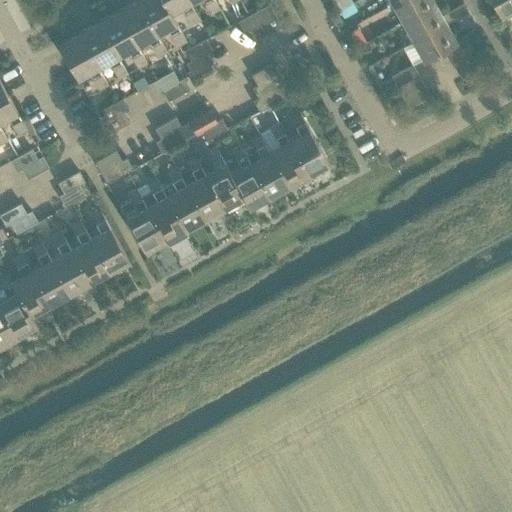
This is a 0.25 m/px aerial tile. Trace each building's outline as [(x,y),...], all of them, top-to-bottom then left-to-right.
[(137,0),(135,0),(118,10),(137,44),(146,39),(155,56),(166,50),(156,33),(137,0)] [(185,39),(170,13),(163,0),(137,0),(156,33),(165,28),(174,45),(185,39)] [(189,24),(200,18),(191,1),(190,0),(163,0),(170,13),(180,7),(189,24)] [(219,8),(215,0),(190,0),(191,1),(193,0),(201,0),(209,14),(219,8)] [(353,0),(332,0),(337,9),(353,0)] [(436,4),(434,0),(400,0),(393,4),(403,22),(436,4)] [(511,0),(492,0),(501,15),(511,8),(511,0)] [(354,2),(340,9),(344,16),(358,9),(354,2)] [(468,11),(463,2),(456,6),(460,15),(468,11)] [(258,9),(264,20),(249,29),(254,39),(259,36),(280,24),(269,4),(258,9)] [(446,22),(436,4),(403,22),(413,40),(446,22)] [(460,15),(456,6),(449,11),(453,19),(460,15)] [(258,9),(238,21),(244,31),(249,29),(264,20),(258,9)] [(147,61),(137,44),(118,10),(99,20),(118,54),(126,50),(136,67),(147,61)] [(128,71),(118,54),(99,20),(79,31),(98,66),(107,60),(117,77),(128,71)] [(423,58),(444,47),(456,40),(446,22),(413,40),(423,58)] [(259,36),(260,37),(265,47),(286,36),(280,24),(259,36)] [(360,26),(350,31),(358,46),(368,40),(360,26)] [(97,88),(107,83),(98,66),(79,31),(58,43),(76,77),(87,71),(97,88)] [(456,40),(444,47),(450,57),(471,45),(465,35),(456,40)] [(189,61),(204,52),(210,49),(204,39),(183,51),(189,61)] [(477,56),(471,45),(450,57),(456,67),(477,56)] [(204,52),(189,61),(184,64),(190,74),(210,63),(204,52)] [(477,56),(456,67),(462,78),(483,66),(477,56)] [(279,73),(272,63),(250,75),(257,85),(279,73)] [(391,76),(397,87),(419,75),(413,64),(391,76)] [(173,70),(152,82),(158,92),(162,90),(178,81),(173,70)] [(279,73),(257,85),(254,86),(260,97),(275,88),(280,99),(290,94),(279,73)] [(397,87),(403,97),(425,85),(419,75),(397,87)] [(184,78),(178,81),(162,90),(169,100),(190,89),(184,78)] [(0,80),(0,120),(8,117),(17,134),(26,128),(0,80)] [(409,108),(419,102),(431,96),(425,85),(403,97),(409,108)] [(275,88),(260,97),(258,98),(254,100),(260,110),(280,99),(275,88)] [(122,98),(102,110),(107,120),(123,111),(128,108),(122,98)] [(96,113),(102,123),(107,134),(129,122),(123,111),(107,120),(102,110),(96,113)] [(191,122),(196,132),(202,129),(216,121),(211,111),(191,122)] [(300,134),(291,139),(313,178),(331,168),(300,112),(291,117),(300,134)] [(154,128),(161,139),(178,129),(182,127),(176,116),(154,128)] [(207,139),(211,137),(228,128),(222,118),(216,121),(202,129),(207,139)] [(272,127),(262,133),(271,150),(287,179),(293,189),(313,178),(291,139),(281,122),(272,127)] [(162,151),(183,139),(178,129),(161,139),(157,141),(162,151)] [(274,200),(293,189),(271,150),(262,133),(253,138),(262,155),(252,160),(274,200)] [(215,145),(211,137),(207,139),(203,142),(207,150),(216,166),(206,172),(225,206),(243,196),(245,195),(232,171),(217,144),(215,145)] [(232,171),(245,195),(243,196),(252,212),(274,200),(252,160),(243,144),(233,149),(242,166),(232,171)] [(16,171),(21,168),(37,159),(31,149),(11,160),(16,171)] [(96,161),(101,172),(123,160),(117,150),(96,161)] [(206,217),(225,206),(206,172),(197,156),(187,161),(196,178),(187,183),(206,217)] [(42,157),(37,159),(21,168),(27,178),(48,167),(42,157)] [(123,160),(101,172),(107,182),(134,167),(128,157),(123,160)] [(173,182),(161,188),(184,229),(206,217),(187,183),(178,166),(167,172),(173,182)] [(64,192),(80,183),(86,180),(80,170),(59,182),(64,192)] [(152,189),(140,195),(165,240),(168,245),(187,234),(184,229),(161,188),(156,178),(148,182),(152,189)] [(80,183),(64,192),(59,195),(65,205),(86,194),(80,183)] [(131,199),(120,205),(126,216),(145,251),(165,240),(140,195),(136,189),(128,193),(131,199)] [(0,214),(6,225),(10,223),(27,213),(21,202),(0,214)] [(101,230),(91,236),(110,272),(130,261),(101,208),(91,213),(101,230)] [(27,213),(10,223),(15,233),(36,221),(30,211),(27,213)] [(90,282),(110,272),(91,236),(81,219),(71,224),(81,241),(71,247),(90,282)] [(70,293),(90,282),(71,247),(62,230),(52,235),(61,252),(51,258),(70,293)] [(42,263),(32,268),(50,303),(70,293),(51,258),(42,241),(33,245),(42,263)] [(22,274),(12,279),(31,313),(50,303),(32,268),(22,251),(12,257),(22,274)] [(0,279),(8,295),(0,299),(0,304),(17,336),(28,330),(29,332),(34,332),(39,329),(37,325),(31,313),(12,279),(9,273),(0,277),(0,279)] [(0,345),(17,336),(0,304),(0,345)]
